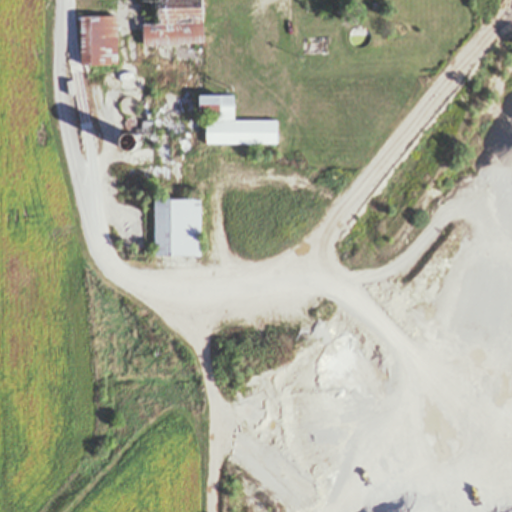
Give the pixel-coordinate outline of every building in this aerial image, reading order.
[(145,44),(144,17),(133,17),(132,4),(144,4),(144,0),(204,0),(205,42),(145,44)] [(120,64),(83,64),(82,14),(119,14),(120,64)] [(352,36),(352,35),(352,34),(352,33),(352,32),(353,32),(353,31),(353,30),(354,30),(354,29),(355,28),(356,28),(356,27),(357,27),(358,27),(358,26),(359,26),(360,26),(361,26),(361,25),(362,25),(363,25),(364,26),(365,26),(366,26),(367,26),(367,27),(368,27),(369,28),(370,28),(370,29),(371,30),(372,31),(372,32),(372,33),(373,34),(373,35),(373,36),(373,37),(373,38),(373,39),(372,39),(372,40),(372,41),(371,42),(371,43),(370,43),(370,44),(369,44),(369,45),(368,45),(367,46),(366,46),(365,46),(365,47),(364,47),(363,47),(362,47),(361,47),(360,47),(359,46),(358,46),(357,46),(357,45),(356,45),(355,44),(354,43),(354,42),(353,42),(353,41),(352,40),(352,39),(352,38),(352,37),(352,36)] [(93,119),(83,121),(73,73),(83,71),(93,119)] [(236,94),(236,118),(278,118),(278,142),(207,142),(208,119),(219,119),(219,114),(205,114),(205,94),(236,94)] [(120,105),(120,104),(120,103),(121,102),(121,101),(121,100),(122,99),(122,98),(123,98),(124,97),(125,96),(126,96),(127,95),(128,95),(129,95),(130,95),(131,95),(132,95),(133,96),(134,96),(135,97),(136,98),(137,98),(137,99),(138,100),(138,101),(138,102),(139,103),(139,104),(139,105),(139,106),(138,106),(138,107),(138,108),(138,109),(137,109),(137,110),(136,110),(136,111),(135,111),(135,112),(134,112),(133,113),(132,113),(131,113),(130,113),(130,114),(129,114),(129,113),(128,113),(127,113),(126,113),(125,112),(124,112),(124,111),(123,111),(122,110),(122,109),(121,109),(121,108),(121,107),(121,106),(120,106),(120,105)] [(129,124),(129,123),(130,122),(130,121),(131,121),(131,120),(132,120),(133,120),(133,119),(134,119),(135,119),(136,119),(137,119),(138,119),(138,120),(139,120),(140,120),(140,121),(141,121),(141,122),(142,123),(142,124),(142,125),(142,126),(142,127),(142,128),(142,129),(141,129),(141,130),(140,131),(139,131),(139,132),(138,132),(137,132),(137,133),(136,133),(135,133),(134,132),(133,132),(132,132),(132,131),(131,131),(131,130),(130,130),(130,129),(129,129),(129,128),(129,127),(129,126),(129,125),(129,124)] [(123,141),(123,140),(123,139),(124,139),(124,138),(124,137),(125,137),(126,136),(127,136),(127,135),(128,135),(129,135),(130,135),(131,135),(132,135),(133,135),(134,135),(134,136),(135,136),(136,137),(137,138),(137,139),(138,139),(138,140),(138,141),(138,142),(138,143),(138,144),(138,145),(138,146),(137,146),(137,147),(136,148),(135,149),(134,149),(134,150),(133,150),(132,150),(131,150),(130,150),(129,150),(128,150),(127,150),(127,149),(126,149),(125,148),(124,147),(124,146),(123,146),(123,145),(123,144),(123,143),(123,142),(123,141)] [(156,200),(202,200),(202,253),(156,253),(156,200)]
